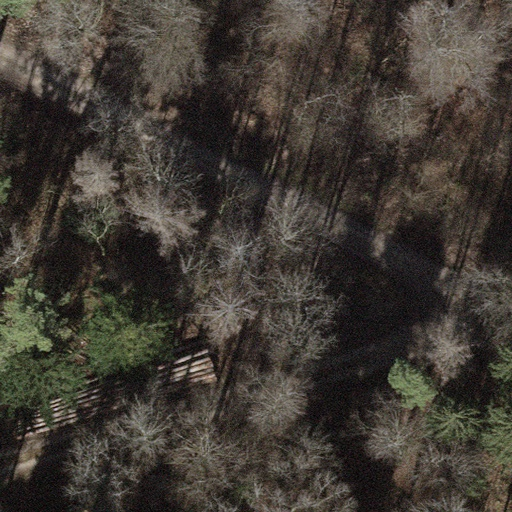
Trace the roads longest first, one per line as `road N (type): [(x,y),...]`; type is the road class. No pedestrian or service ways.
road 1 (track): [(511,330),(0,61)]
road 2 (track): [(0,471),(511,332)]
